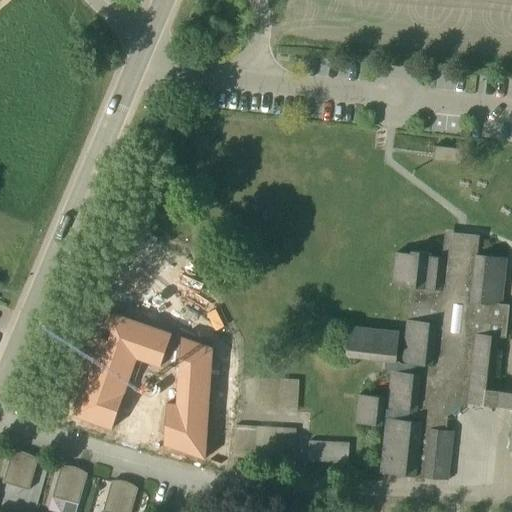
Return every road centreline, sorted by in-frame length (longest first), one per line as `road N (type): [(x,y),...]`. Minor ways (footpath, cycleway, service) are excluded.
road 1 (residential): [(0,425),(190,481),(511,495)]
road 2 (residential): [(511,113),(253,87),(185,74),(142,47)]
road 3 (tertiary): [(0,391),(142,47)]
